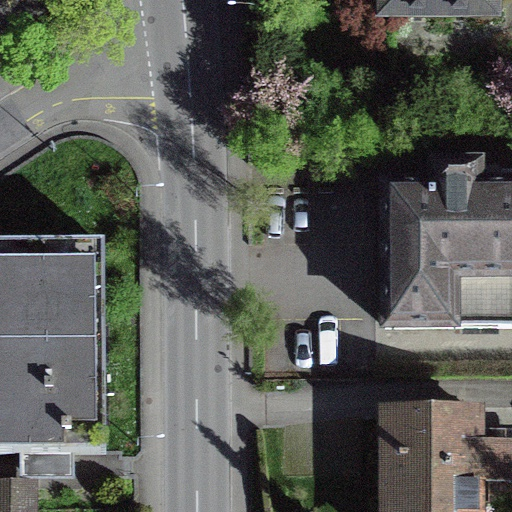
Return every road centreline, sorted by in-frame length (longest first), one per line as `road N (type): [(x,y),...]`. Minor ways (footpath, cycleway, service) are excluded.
road 1 (secondary): [(178,17),(196,511)]
road 2 (residential): [(178,17),(0,133)]
